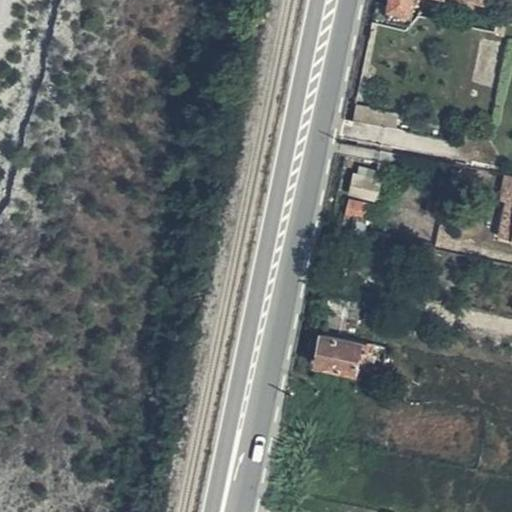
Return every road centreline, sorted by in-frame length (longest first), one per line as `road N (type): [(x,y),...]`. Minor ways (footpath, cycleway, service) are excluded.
road 1 (primary): [(232,511),(354,0)]
road 2 (primary): [(317,0),(245,341),(224,511)]
